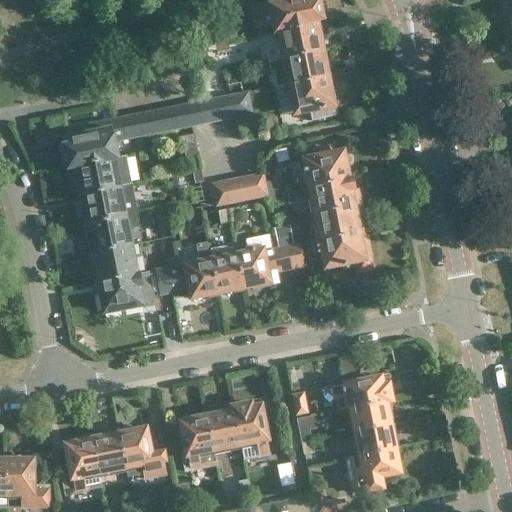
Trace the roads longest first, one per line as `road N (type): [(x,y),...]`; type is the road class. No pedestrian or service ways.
road 1 (residential): [(58,382),(465,305)]
road 2 (residential): [(465,305),(401,0)]
road 3 (residential): [(58,382),(27,212),(0,156)]
road 4 (residential): [(215,81),(0,121)]
road 5 (residential): [(507,511),(465,305)]
